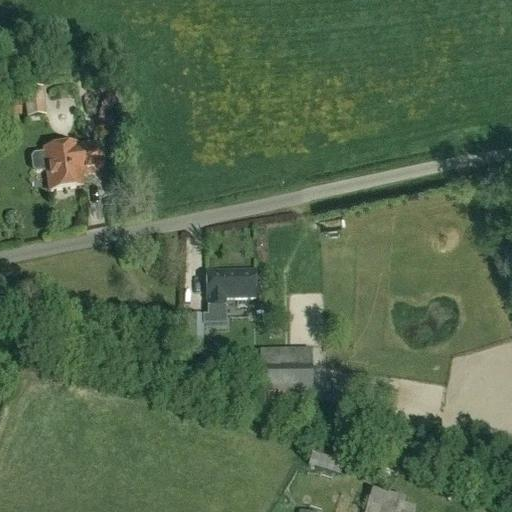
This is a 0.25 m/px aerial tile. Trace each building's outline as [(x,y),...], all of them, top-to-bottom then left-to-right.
[(22,92),(25,120),(45,117),(42,89),(22,92)] [(45,158),(52,196),(82,190),(75,153),(45,158)] [(255,274),(206,275),(206,302),(207,302),(207,308),(225,308),(225,302),(255,301),(255,274)] [(202,357),(203,316),(188,316),(187,364),(196,364),(197,357),(202,357)] [(307,354),(256,355),(256,391),(307,390),(307,354)] [(307,469),(340,479),(347,455),(315,445),(307,469)] [(365,511),(414,511),(415,511),(401,507),(403,501),(387,496),(386,497),(372,492),(365,511)]
